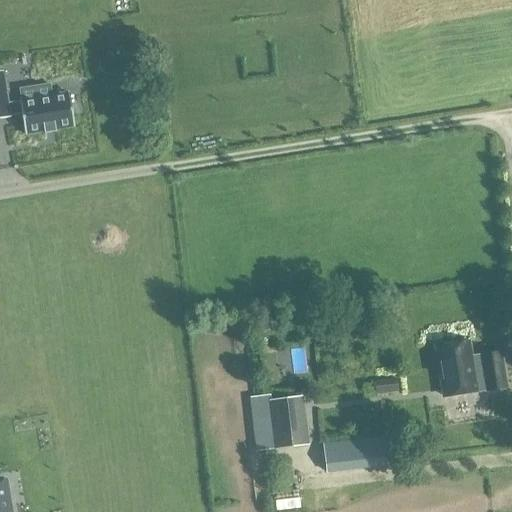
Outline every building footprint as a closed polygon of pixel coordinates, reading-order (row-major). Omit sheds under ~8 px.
[(21,0),(0,3),(0,36),(27,32),(26,23),(63,18),(64,25),(80,23),(76,0),(21,0)] [(7,105),(2,72),(0,72),(0,120),(10,119),(9,117),(21,115),(25,136),(43,133),(44,135),(56,133),(55,131),(74,128),(69,95),(52,97),(50,85),(20,90),(22,102),(19,103),(7,105)] [(86,138),(56,141),(58,160),(88,156),(86,138)] [(271,319),(255,321),(256,333),(273,331),(271,319)] [(481,356),(481,358),(471,360),(469,342),(436,347),(444,397),(476,392),(476,389),(486,387),(486,391),(506,388),(501,353),(481,356)] [(398,393),(397,379),(374,381),(376,395),(398,393)] [(309,446),(303,398),(269,402),(275,450),(309,446)] [(457,427),(424,431),(426,448),(459,444),(457,427)] [(396,437),(372,440),(375,468),(399,465),(396,437)] [(361,463),(360,440),(347,441),(349,464),(361,463)] [(511,483),(511,469),(496,470),(496,484),(511,483)] [(0,511),(15,511),(11,480),(0,481),(0,511)] [(273,485),(253,489),(255,500),(275,496),(273,485)]
